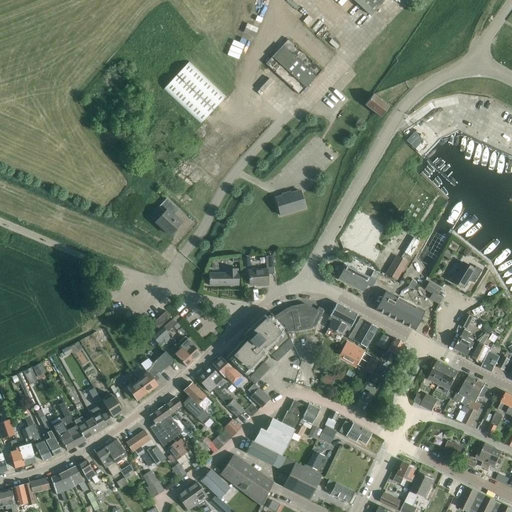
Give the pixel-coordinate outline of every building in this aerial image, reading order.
[(354,0),(364,9),(372,16),(385,0),(354,0)] [(326,34),(335,40),(338,36),(330,29),(326,34)] [(265,64),(291,88),(299,95),(322,70),(314,63),(288,39),(265,64)] [(162,90),(199,124),(225,96),(189,62),(162,90)] [(260,79),(265,85),(276,75),(271,69),(260,79)] [(276,74),(265,87),(271,91),(281,79),(276,74)] [(365,105),(381,117),(389,106),(373,94),(365,105)] [(395,143),(403,152),(412,143),(404,135),(395,143)] [(397,169),(401,159),(396,157),(391,166),(397,169)] [(300,191),(275,198),(280,215),(305,208),(300,191)] [(164,212),(162,215),(155,222),(169,235),(181,223),(173,215),(178,209),(171,203),(165,198),(158,207),(164,212)] [(412,237),(403,252),(410,256),(419,241),(412,237)] [(446,249),(442,256),(448,259),(452,253),(446,249)] [(396,255),(385,273),(396,280),(407,263),(396,255)] [(248,271),(249,285),(260,284),(260,285),(268,285),(267,274),(274,274),(272,256),(265,256),(266,270),(248,271)] [(475,281),(482,269),(476,266),(474,269),(463,262),(459,268),(457,267),(453,272),(455,274),(451,281),(463,288),(469,278),(475,281)] [(371,287),(379,273),(373,270),(369,278),(345,265),(338,279),(362,292),(366,285),(371,287)] [(225,269),(225,273),(209,274),(209,285),(237,285),(237,269),(225,269)] [(376,279),(392,286),(393,282),(378,275),(376,279)] [(408,287),(413,290),(416,284),(411,279),(408,287)] [(429,282),(424,289),(435,296),(440,288),(429,282)] [(385,291),(380,301),(375,310),(414,330),(424,311),(385,291)] [(332,318),(328,327),(342,335),(345,329),(348,331),(357,314),(336,303),(329,317),(332,318)] [(286,331),(315,326),(324,309),(318,307),(316,311),(305,304),(290,307),(290,309),(285,310),(275,316),(284,326),(286,331)] [(165,311),(152,323),(158,328),(171,317),(165,311)] [(226,358),(243,374),(263,352),(261,350),(284,328),(268,311),(246,331),(249,334),(246,337),(246,336),(226,358)] [(460,325),(467,329),(473,317),(466,313),(460,325)] [(377,327),(360,317),(348,338),(366,348),(377,327)] [(176,323),(172,319),(163,327),(167,331),(173,326),(176,330),(180,326),(177,323),(176,323)] [(162,326),(150,336),(157,343),(158,343),(161,346),(164,343),(162,340),(169,333),(167,331),(163,327),(162,326)] [(469,336),(470,334),(464,330),(455,349),(468,355),(472,346),(476,339),(469,336)] [(471,357),(483,363),(490,347),(484,344),(489,335),(486,333),(477,341),(479,342),(476,348),(471,357)] [(375,345),(385,350),(391,339),(381,334),(375,345)] [(185,337),(178,343),(193,360),(200,353),(185,337)] [(387,351),(390,353),(388,357),(395,360),(404,343),(394,337),(387,351)] [(288,341),(272,356),(277,361),(293,346),(288,341)] [(364,351),(346,341),(337,357),(355,367),(364,351)] [(170,350),(179,359),(186,367),(193,360),(178,343),(170,350)] [(67,347),(58,352),(62,357),(70,353),(67,347)] [(481,367),(492,372),(496,363),(499,357),(491,352),(491,351),(489,350),(490,347),(483,363),(481,367)] [(138,354),(143,360),(151,355),(146,348),(138,354)] [(161,355),(169,365),(174,361),(165,351),(161,355)] [(155,359),(164,369),(169,365),(161,355),(155,359)] [(372,355),(369,361),(364,369),(371,373),(379,359),(372,355)] [(240,376),(221,356),(212,365),(224,377),(225,377),(232,384),(240,376)] [(509,359),(503,356),(497,368),(503,371),(509,359)] [(151,363),(160,373),(164,369),(155,359),(151,363)] [(448,366),(437,360),(427,378),(438,384),(448,366)] [(32,367),(38,378),(46,373),(40,363),(32,367)] [(249,379),(254,384),(269,367),(264,363),(249,379)] [(210,366),(204,372),(223,395),(225,393),(226,392),(223,389),(227,385),(222,379),(210,366)] [(446,393),(458,371),(448,366),(438,384),(445,388),(443,391),(446,393)] [(147,373),(137,380),(147,393),(157,385),(154,382),(159,378),(153,370),(150,367),(145,370),(147,373)] [(23,372),(29,385),(37,381),(31,368),(23,372)] [(20,372),(16,374),(28,402),(31,401),(30,398),(31,398),(20,372)] [(196,378),(203,386),(209,392),(213,389),(220,396),(219,397),(223,401),(228,397),(225,393),(223,395),(204,372),(196,378)] [(326,373),(321,382),(330,387),(335,379),(326,373)] [(471,400),(467,398),(477,379),(468,375),(464,384),(460,390),(458,389),(453,399),(464,404),(461,410),(466,413),(469,407),(468,406),(471,400)] [(466,413),(461,422),(470,426),(481,405),(475,402),(478,396),(483,396),(488,387),(484,385),(485,383),(477,379),(467,398),(471,400),(468,406),(469,407),(466,413)] [(121,389),(123,392),(129,400),(134,397),(137,401),(147,393),(137,380),(128,387),(126,385),(121,389)] [(183,390),(189,397),(193,401),(203,410),(204,410),(211,402),(198,391),(191,383),(183,390)] [(370,390),(369,391),(364,400),(369,403),(374,394),(376,390),(366,384),(365,387),(370,390)] [(250,397),(261,408),(270,398),(258,388),(250,397)] [(416,394),(413,400),(414,400),(413,402),(426,408),(432,396),(426,393),(424,397),(416,394)] [(498,409),(511,415),(511,395),(506,393),(498,409)] [(103,403),(107,409),(112,418),(122,411),(117,403),(113,396),(103,403)] [(432,396),(426,409),(431,411),(437,399),(432,396)] [(176,397),(166,404),(172,413),(173,412),(174,414),(177,412),(176,410),(179,408),(177,404),(180,402),(176,397)] [(189,397),(183,404),(183,406),(196,418),(203,424),(210,416),(204,410),(203,410),(193,401),(189,397)] [(41,413),(46,410),(40,398),(36,401),(41,413)] [(225,406),(230,410),(237,417),(244,411),(237,403),(232,399),(225,406)] [(253,441),(262,446),(282,455),(294,430),(293,429),(298,418),(305,406),(293,400),(288,411),(289,412),(283,424),(272,418),(265,431),(260,428),(253,441)] [(63,402),(59,405),(64,417),(60,420),(66,431),(75,446),(85,440),(84,439),(75,423),(74,421),(63,402)] [(97,406),(88,411),(92,418),(99,431),(112,423),(101,404),(100,405),(97,406)] [(165,404),(149,416),(154,424),(150,427),(162,446),(163,445),(181,432),(171,418),(173,416),(165,404)] [(251,404),(245,410),(251,416),(258,410),(251,404)] [(308,404),(303,413),(299,421),(303,424),(304,421),(311,425),(319,410),(308,404)] [(74,414),(81,410),(79,406),(71,410),(74,414)] [(318,438),(329,444),(336,431),(330,428),(334,421),(338,413),(332,410),(328,418),(325,425),(325,426),(318,438)] [(37,444),(39,451),(42,460),(51,457),(51,456),(43,442),(41,443),(33,425),(29,415),(24,417),(27,423),(26,424),(27,427),(31,436),(35,445),(37,444)] [(44,415),(39,418),(46,430),(50,427),(44,415)] [(51,422),(62,442),(67,450),(75,446),(66,431),(60,420),(58,417),(51,422)] [(74,421),(75,423),(84,439),(92,435),(85,422),(84,423),(81,417),(74,421)] [(92,418),(85,422),(92,435),(99,431),(92,418)] [(232,419),(222,428),(224,430),(231,437),(241,428),(232,419)] [(0,422),(0,434),(2,440),(14,436),(8,420),(0,422)] [(357,439),(365,443),(371,433),(351,422),(350,423),(345,421),(339,432),(346,436),(355,441),(357,439)] [(491,423),(486,432),(493,435),(498,426),(491,423)] [(304,428),(298,425),(294,433),(300,435),(304,428)] [(308,436),(313,438),(316,440),(320,433),(316,432),(318,428),(313,426),(308,436)] [(27,427),(20,430),(24,439),(31,436),(27,427)] [(438,437),(440,431),(434,429),(432,435),(438,437)] [(145,443),(150,439),(144,430),(139,433),(145,443)] [(224,430),(211,442),(218,450),(231,437),(224,430)] [(45,441),(53,456),(62,452),(49,431),(42,435),(45,441)] [(141,446),(145,443),(139,433),(135,436),(141,446)] [(26,445),(18,448),(24,465),(35,462),(31,446),(35,445),(31,436),(24,439),(26,445)] [(130,439),(137,449),(141,446),(135,436),(130,439)] [(116,439),(105,447),(115,463),(121,460),(121,459),(127,455),(124,451),(122,447),(116,439)] [(132,452),(135,451),(134,451),(137,449),(130,439),(126,443),(131,451),(132,452)] [(135,451),(138,456),(154,444),(150,439),(145,443),(141,446),(137,449),(134,451),(135,451)] [(175,442),(167,448),(166,449),(171,455),(168,457),(171,462),(174,460),(175,460),(187,451),(188,452),(190,451),(184,443),(181,439),(176,443),(175,442)] [(10,452),(12,458),(14,468),(24,465),(18,448),(15,440),(11,441),(14,451),(10,452)] [(245,452),(272,466),(277,454),(251,441),(245,452)] [(442,452),(457,458),(461,449),(446,442),(442,452)] [(141,455),(149,466),(152,464),(154,467),(165,459),(156,446),(154,448),(153,446),(154,445),(154,444),(138,456),(141,455)] [(494,448),(485,444),(483,449),(482,449),(482,450),(480,454),(477,453),(475,458),(483,461),(481,467),(484,468),(494,448)] [(340,470),(343,464),(351,468),(358,454),(341,445),(331,465),(340,470)] [(105,447),(95,453),(105,468),(106,467),(112,476),(120,471),(120,470),(115,463),(105,447)] [(494,448),(484,468),(488,470),(490,465),(495,467),(502,452),(494,448)] [(314,451),(306,465),(316,470),(323,455),(314,451)] [(220,474),(261,506),(273,481),(242,460),(233,454),(220,474)] [(462,456),(460,461),(461,462),(465,464),(474,468),(477,462),(468,458),(462,456)] [(288,475),(282,487),(309,501),(321,476),(286,459),(280,471),(288,475)] [(92,477),(93,479),(95,483),(98,481),(85,460),(78,464),(88,480),(92,477)] [(397,475),(394,482),(401,485),(406,487),(409,481),(412,482),(415,476),(412,475),(415,469),(403,463),(397,475)] [(172,469),(178,479),(185,474),(178,464),(172,469)] [(132,470),(129,465),(120,470),(120,471),(124,477),(124,478),(130,475),(128,473),(132,470)] [(75,466),(66,470),(74,486),(79,484),(80,485),(79,486),(82,492),(87,490),(79,475),(75,466)] [(199,481),(219,498),(230,487),(211,469),(208,471),(199,481)] [(68,499),(69,499),(74,510),(78,509),(70,490),(69,490),(68,488),(74,486),(66,470),(59,474),(68,499)] [(146,488),(153,497),(163,491),(158,482),(151,472),(143,477),(148,486),(146,488)] [(419,472),(401,511),(403,511),(414,511),(417,508),(412,506),(418,494),(424,497),(433,479),(419,472)] [(452,483),(458,486),(463,476),(456,473),(452,483)] [(63,501),(68,499),(59,474),(50,477),(57,493),(60,492),(63,501)] [(46,477),(22,484),(27,505),(36,503),(33,492),(40,491),(49,488),(46,477)] [(124,478),(124,477),(116,482),(119,488),(128,483),(124,478)] [(329,480),(325,487),(325,488),(331,491),(330,494),(348,503),(354,492),(329,480)] [(200,508),(201,508),(203,511),(208,511),(211,511),(203,499),(207,496),(196,481),(186,488),(200,508)] [(13,487),(16,496),(18,505),(22,504),(23,511),(28,510),(27,505),(22,484),(13,487)] [(468,511),(472,511),(481,494),(466,487),(457,506),(469,511),(468,511)] [(5,509),(11,508),(11,511),(16,511),(13,498),(11,488),(0,490),(0,506),(5,506),(5,509)] [(196,511),(200,508),(186,488),(176,495),(182,504),(188,511),(193,506),(196,511)] [(266,497),(278,504),(282,497),(270,490),(266,497)] [(86,494),(94,511),(99,508),(91,492),(86,494)] [(384,492),(379,501),(397,510),(402,501),(384,492)] [(472,511),(490,511),(496,501),(481,494),(472,511)] [(209,501),(220,511),(229,511),(230,511),(214,496),(209,501)] [(271,500),(267,507),(275,511),(277,511),(281,505),(271,500)] [(511,511),(511,508),(502,504),(496,501),(490,511),(511,511)]
